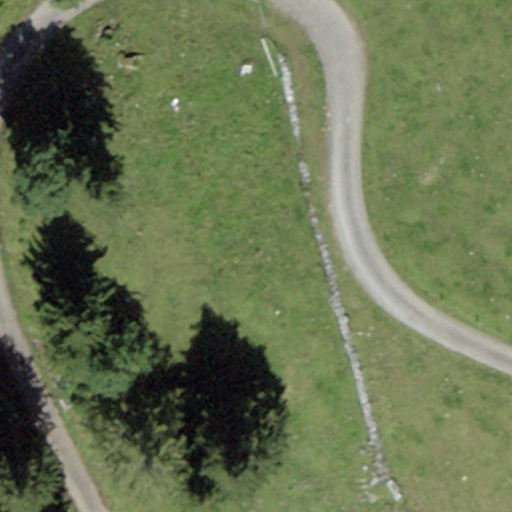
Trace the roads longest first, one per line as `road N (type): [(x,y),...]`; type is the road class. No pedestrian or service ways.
road 1 (track): [(511,361),(419,317),(356,239),(348,73),(334,31),(290,0)]
road 2 (track): [(0,295),(91,511)]
road 3 (track): [(86,0),(51,12),(0,93)]
